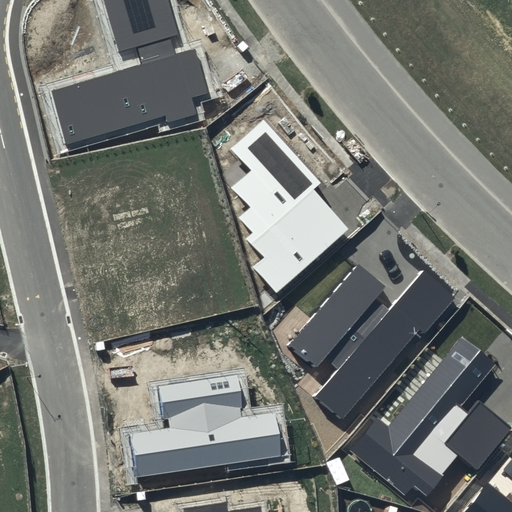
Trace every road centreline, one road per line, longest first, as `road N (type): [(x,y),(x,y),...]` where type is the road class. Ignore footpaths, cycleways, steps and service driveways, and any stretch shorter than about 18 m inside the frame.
road 1 (residential): [(72,511),(64,426),(0,139)]
road 2 (residential): [(287,0),(362,95),(511,250)]
